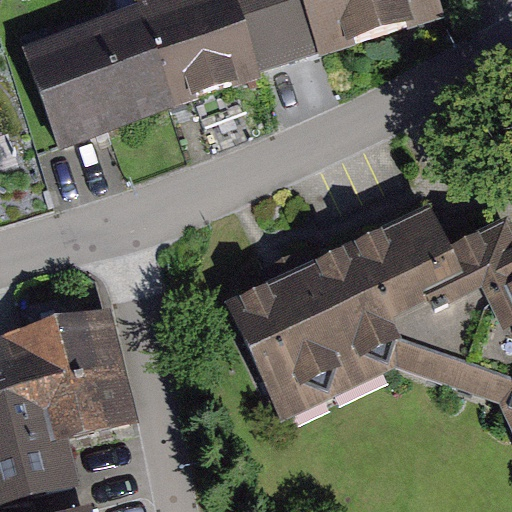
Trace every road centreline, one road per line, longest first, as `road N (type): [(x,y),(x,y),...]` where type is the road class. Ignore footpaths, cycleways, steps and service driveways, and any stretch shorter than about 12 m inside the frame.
road 1 (residential): [(511,47),(362,124),(122,224)]
road 2 (residential): [(177,511),(122,224)]
road 3 (residential): [(122,224),(0,260)]
